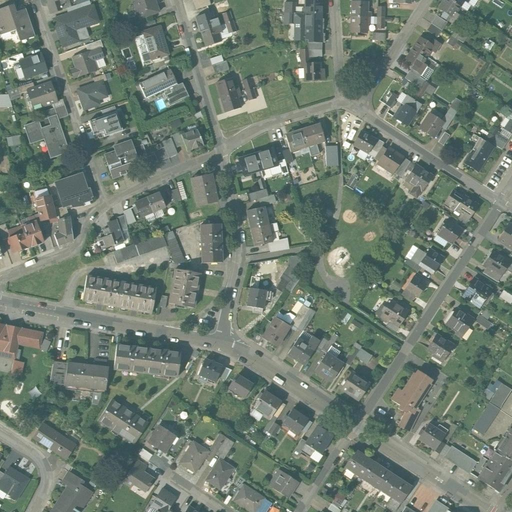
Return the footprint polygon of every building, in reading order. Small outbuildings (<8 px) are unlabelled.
[(132,0),(139,19),(159,12),(156,4),(151,6),(148,0),(132,0)] [(208,0),(192,0),(196,10),(211,5),(208,0)] [(228,0),(225,0),(216,3),(218,9),(230,5),(228,0)] [(321,0),(304,0),(305,12),(301,12),(301,14),(321,14),(321,0)] [(460,8),(448,0),(443,0),(438,9),(447,15),(444,19),(454,25),(460,16),(456,14),(460,8)] [(89,1),(67,9),(68,14),(91,7),(89,1)] [(368,2),(351,1),(351,17),(371,18),(371,15),(367,15),(368,2)] [(14,5),(0,9),(0,33),(1,35),(10,32),(8,26),(13,25),(19,42),(20,42),(19,39),(33,34),(34,37),(35,37),(25,9),(16,13),(14,5)] [(68,14),(53,20),(62,47),(70,45),(70,44),(88,37),(83,21),(90,19),(92,25),(99,22),(93,6),(68,14)] [(211,12),(196,17),(201,32),(219,26),(218,22),(215,23),(211,12)] [(229,12),(223,14),(226,24),(232,22),(229,12)] [(295,13),(289,13),(288,24),(295,24),(295,29),(297,29),(297,40),(308,41),(308,43),(322,43),(322,42),(325,42),(325,34),(321,33),(321,29),(323,29),(323,19),(321,19),(321,14),(301,14),(295,13)] [(371,18),(351,17),(351,32),(367,32),(367,23),(370,23),(371,18)] [(232,22),(226,24),(229,34),(236,32),(232,22)] [(219,26),(201,32),(206,47),(221,42),(218,32),(221,31),(219,26)] [(158,28),(142,33),(151,60),(168,55),(164,42),(162,43),(158,28)] [(386,34),(372,34),(372,42),(385,42),(386,34)] [(429,43),(420,37),(413,48),(428,58),(432,52),(436,54),(441,45),(432,39),(429,43)] [(452,38),(447,45),(453,48),(457,41),(452,38)] [(100,41),(85,46),(88,53),(100,49),(103,48),(100,41)] [(428,58),(413,48),(405,59),(415,65),(412,69),(421,76),(427,67),(424,64),(428,58)] [(88,53),(72,59),(75,69),(70,70),(73,79),(97,70),(94,61),(103,58),(100,49),(88,53)] [(321,64),(309,65),(308,58),(307,50),(300,51),(301,67),(305,67),(306,80),(321,80),(321,64)] [(308,50),(307,50),(308,58),(322,57),(322,50),(308,50)] [(41,55),(19,62),(25,79),(47,72),(41,55)] [(226,61),(212,66),(215,75),(229,70),(226,61)] [(177,85),(170,71),(140,84),(146,99),(165,90),(172,104),(187,97),(182,85),(178,87),(177,85)] [(410,71),(405,79),(419,88),(424,81),(424,80),(410,71)] [(105,75),(93,79),(95,85),(102,83),(107,81),(105,75)] [(231,79),(216,84),(220,99),(239,92),(238,88),(235,89),(231,79)] [(250,79),(243,81),(246,91),(253,89),(250,79)] [(429,85),(424,81),(419,88),(425,92),(429,85)] [(34,89),(27,92),(27,93),(33,111),(57,102),(51,83),(34,89)] [(95,85),(77,91),(84,111),(94,107),(93,102),(107,97),(102,83),(95,85)] [(33,84),(18,89),(20,95),(27,93),(27,92),(34,89),(33,84)] [(425,92),(419,88),(415,95),(420,98),(425,92)] [(18,89),(7,92),(8,95),(10,102),(21,98),(20,95),(18,89)] [(253,89),(246,91),(249,101),(256,99),(253,89)] [(239,92),(220,99),(225,113),(241,108),(238,98),(241,97),(239,92)] [(10,102),(8,95),(0,96),(0,107),(9,107),(9,111),(13,111),(10,102)] [(392,95),(385,105),(390,108),(397,98),(392,95)] [(420,106),(407,97),(402,105),(404,106),(402,110),(400,108),(394,117),(407,126),(420,106)] [(54,109),(42,113),(44,120),(48,119),(56,116),(54,109)] [(443,124),(442,125),(447,128),(457,113),(452,109),(443,124)] [(115,115),(93,122),(97,133),(104,130),(105,135),(120,130),(115,115)] [(443,124),(430,115),(420,130),(426,134),(430,133),(435,136),(442,125),(443,124)] [(56,116),(48,119),(50,126),(41,129),(39,122),(24,127),(30,145),(44,140),(51,159),(69,153),(56,116)] [(319,125),(303,131),(308,147),(324,142),(319,125)] [(499,130),(494,127),(489,134),(494,137),(499,130)] [(182,135),(186,145),(188,152),(204,145),(198,129),(182,135)] [(303,131),(286,136),(291,152),(308,147),(303,131)] [(172,138),(163,142),(165,147),(153,151),(158,163),(178,155),(175,149),(186,145),(182,135),(181,132),(171,136),(172,138)] [(376,141),(361,132),(353,144),(368,154),(376,141)] [(445,133),(438,143),(443,146),(450,136),(445,133)] [(9,137),(10,145),(22,144),(21,135),(9,137)] [(383,145),(377,140),(376,141),(368,154),(374,159),(382,148),(383,145)] [(131,142),(114,148),(116,152),(105,156),(113,179),(127,174),(127,173),(133,171),(133,169),(140,166),(138,161),(134,148),(131,142)] [(351,145),(345,142),(342,148),(344,149),(343,150),(346,151),(346,150),(348,151),(351,145)] [(143,145),(134,148),(138,161),(147,158),(143,145)] [(337,146),(325,147),(326,167),(338,166),(337,146)] [(387,151),(382,148),(374,159),(374,160),(379,163),(387,151)] [(272,149),(256,154),(261,170),(277,165),(272,149)] [(292,163),(288,150),(282,152),(285,160),(286,165),(292,163)] [(394,155),(388,151),(387,151),(379,163),(387,168),(394,173),(403,158),(395,153),(394,155)] [(486,159),(475,152),(472,156),(470,155),(464,163),(478,172),(486,159)] [(256,154),(239,159),(244,176),(261,170),(256,154)] [(403,158),(394,173),(400,177),(410,163),(403,158)] [(286,165),(285,160),(278,162),(282,176),(289,174),(286,165)] [(416,166),(410,163),(400,177),(404,179),(407,174),(410,176),(416,166)] [(432,176),(416,166),(410,176),(406,182),(414,187),(409,195),(417,200),(432,176)] [(211,174),(191,178),(197,206),(217,202),(211,174)] [(358,182),(352,178),(347,186),(353,190),(358,182)] [(263,180),(258,182),(261,191),(266,190),(263,180)] [(177,189),(170,192),(175,204),(181,201),(177,189)] [(75,190),(66,194),(68,202),(78,199),(75,190)] [(261,191),(249,195),(251,202),(258,200),(268,196),(266,190),(261,191)] [(464,197),(463,198),(453,192),(445,203),(468,219),(477,206),(464,197)] [(159,193),(147,198),(153,213),(166,208),(159,193)] [(64,195),(52,198),(56,215),(57,215),(59,221),(69,218),(70,218),(64,195)] [(268,196),(258,200),(261,209),(264,208),(276,204),(273,195),(268,196)] [(49,197),(36,200),(42,221),(55,218),(52,207),(49,197)] [(147,198),(134,203),(141,218),(153,213),(147,198)] [(261,209),(247,212),(251,229),(268,225),(264,208),(261,209)] [(130,210),(123,213),(124,216),(126,226),(135,222),(130,210)] [(124,216),(116,219),(117,221),(121,232),(127,230),(126,226),(124,216)] [(59,221),(57,221),(59,234),(54,236),(58,247),(73,241),(69,218),(59,221)] [(117,221),(111,223),(110,224),(111,228),(105,230),(104,232),(106,238),(100,240),(99,242),(102,250),(124,242),(121,232),(117,221)] [(446,221),(437,235),(452,244),(461,230),(446,221)] [(35,222),(21,227),(23,233),(28,247),(43,242),(35,222)] [(220,224),(200,225),(202,264),(222,263),(220,224)] [(511,226),(508,224),(498,240),(511,249),(511,226)] [(5,225),(0,226),(0,234),(2,239),(2,240),(8,238),(10,238),(5,225)] [(268,225),(251,229),(255,246),(268,243),(272,242),(268,225)] [(172,231),(162,235),(167,247),(174,263),(186,265),(172,231)] [(10,238),(8,238),(13,254),(29,248),(28,247),(23,233),(10,238)] [(162,235),(156,237),(161,249),(167,247),(162,235)] [(156,237),(151,239),(155,251),(161,249),(156,237)] [(155,251),(151,239),(146,241),(150,253),(155,251)] [(287,240),(273,242),(272,242),(268,243),(269,253),(288,250),(287,240)] [(146,241),(140,243),(144,255),(150,253),(146,241)] [(140,243),(135,245),(139,256),(144,255),(140,243)] [(135,245),(129,246),(133,258),(139,256),(135,245)] [(129,246),(124,248),(128,260),(133,258),(129,246)] [(124,248),(118,250),(122,262),(128,260),(124,248)] [(122,262),(118,250),(113,252),(117,264),(122,262)] [(443,259),(429,250),(421,262),(429,268),(430,267),(435,270),(443,259)] [(509,263),(492,252),(488,257),(487,257),(482,265),(496,274),(500,277),(509,263)] [(290,268),(284,277),(283,277),(275,288),(282,293),(296,272),(290,268)] [(496,274),(486,268),(483,273),(493,279),(496,274)] [(200,274),(176,270),(170,304),(193,309),(200,274)] [(155,289),(87,278),(83,301),(151,313),(155,289)] [(413,278),(405,289),(418,297),(425,285),(413,278)] [(491,290),(473,279),(462,296),(471,301),(472,299),(481,305),(491,290)] [(511,292),(506,289),(502,296),(511,302),(511,292)] [(270,293),(250,291),(248,307),(263,309),(264,300),(269,301),(270,293)] [(408,312),(392,301),(386,310),(381,306),(376,314),(389,322),(390,321),(399,327),(408,312)] [(456,309),(451,317),(449,316),(445,322),(447,323),(446,324),(463,335),(473,320),(456,309)] [(43,330),(0,320),(0,355),(13,358),(10,374),(22,377),(26,361),(20,360),(22,349),(17,348),(18,343),(39,348),(43,330)] [(280,324),(274,320),(264,336),(270,340),(269,342),(276,347),(289,327),(281,322),(280,324)] [(400,328),(389,322),(386,327),(396,333),(400,328)] [(112,333),(98,331),(97,337),(111,340),(112,333)] [(332,333),(321,351),(326,354),(327,354),(332,347),(338,337),(332,333)] [(436,335),(426,349),(443,360),(452,346),(436,335)] [(298,339),(287,355),(304,366),(314,350),(298,339)] [(149,350),(118,346),(115,369),(146,373),(149,350)] [(326,354),(314,372),(331,383),(343,365),(335,360),(340,353),(332,347),(327,354),(326,354)] [(180,353),(149,350),(146,373),(177,377),(180,353)] [(222,367),(204,361),(199,376),(209,379),(207,383),(214,385),(215,382),(216,382),(218,378),(222,367)] [(68,363),(53,362),(49,384),(64,385),(68,363)] [(107,368),(68,363),(64,385),(104,390),(107,368)] [(231,371),(222,367),(218,378),(225,381),(231,371)] [(415,374),(403,392),(399,389),(392,401),(400,406),(398,409),(405,414),(407,411),(412,414),(415,408),(419,402),(430,384),(429,383),(432,380),(418,371),(416,375),(415,374)] [(369,385),(352,374),(342,390),(358,401),(369,385)] [(252,385),(237,376),(238,375),(237,375),(233,381),(233,380),(227,389),(228,389),(228,388),(244,399),(243,399),(244,399),(249,391),(252,385)] [(501,384),(488,403),(499,410),(511,391),(501,384)] [(487,388),(481,397),(487,402),(494,393),(487,388)] [(280,402),(264,392),(254,407),(263,413),(262,415),(269,419),(280,402)] [(112,401),(99,421),(111,429),(124,409),(112,401)] [(499,410),(488,403),(471,430),(482,436),(499,410)] [(409,417),(405,425),(401,423),(399,427),(409,432),(420,411),(415,408),(412,414),(407,411),(405,414),(409,417)] [(147,424),(124,409),(111,429),(133,444),(147,424)] [(292,410),(282,425),(297,435),(300,431),(307,420),(292,410)] [(307,420),(300,431),(305,434),(312,423),(307,420)] [(274,423),(268,433),(274,437),(280,427),(274,423)] [(436,429),(428,424),(419,439),(435,450),(448,430),(439,424),(436,429)] [(48,428),(43,425),(33,438),(39,442),(48,428)] [(175,436),(160,426),(149,443),(164,453),(175,436)] [(511,426),(495,452),(511,462),(511,426)] [(307,443),(301,452),(309,457),(314,450),(320,454),(332,436),(317,427),(307,443)] [(66,440),(48,428),(39,442),(66,460),(74,448),(65,442),(66,440)] [(232,443),(225,439),(222,444),(229,448),(232,443)] [(301,439),(291,454),(297,458),(301,452),(307,443),(301,439)] [(193,442),(180,463),(195,473),(208,452),(193,442)] [(222,444),(215,454),(222,459),(229,448),(222,444)] [(477,463),(452,446),(445,457),(469,474),(477,463)] [(152,456),(143,449),(139,455),(149,461),(152,456)] [(372,463),(355,451),(344,467),(362,479),(372,463)] [(511,462),(495,452),(477,479),(498,492),(511,471),(511,462)] [(220,460),(206,481),(220,490),(234,469),(220,460)] [(137,462),(124,482),(131,487),(134,483),(146,491),(153,480),(142,473),(146,468),(137,462)] [(372,463),(362,479),(380,491),(391,475),(372,463)] [(28,480),(8,467),(4,475),(0,480),(0,490),(16,500),(28,480)] [(83,482),(69,472),(62,483),(68,487),(76,492),(83,482)] [(298,483),(282,473),(279,478),(272,488),(287,498),(298,483)] [(395,511),(411,488),(391,475),(380,491),(392,498),(386,507),(394,511),(395,511)] [(266,511),(272,504),(244,486),(234,501),(250,511),(266,511)] [(76,492),(68,487),(51,511),(77,511),(75,511),(78,506),(82,508),(87,499),(76,492)] [(343,505),(349,495),(337,488),(331,497),(343,505)] [(169,495),(161,490),(150,506),(157,510),(158,511),(160,509),(164,511),(166,511),(168,510),(175,500),(168,496),(169,495)]
